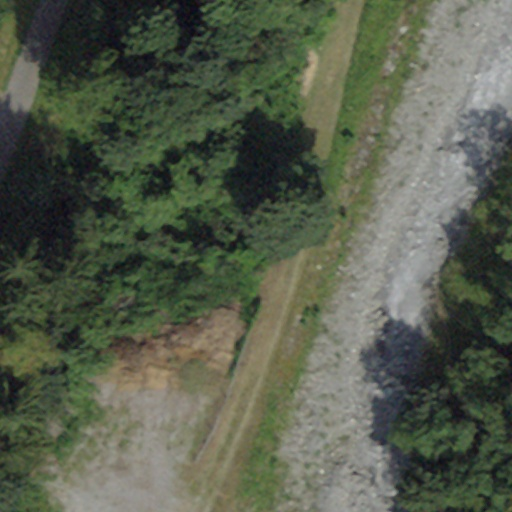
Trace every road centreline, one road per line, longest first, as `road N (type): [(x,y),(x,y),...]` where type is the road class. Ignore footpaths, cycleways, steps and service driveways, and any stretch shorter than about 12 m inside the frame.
road 1 (track): [(204,511),(295,241),(346,0)]
road 2 (track): [(0,145),(53,0)]
